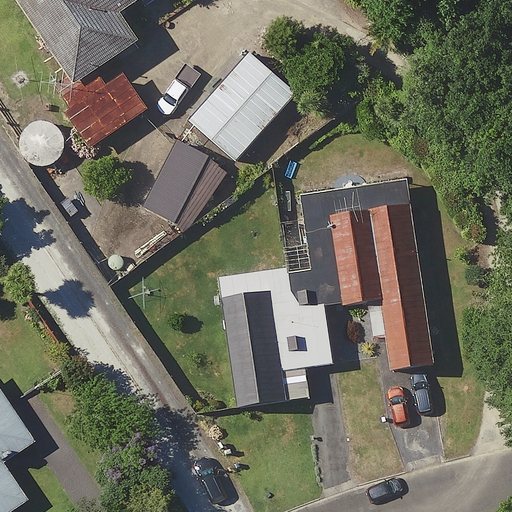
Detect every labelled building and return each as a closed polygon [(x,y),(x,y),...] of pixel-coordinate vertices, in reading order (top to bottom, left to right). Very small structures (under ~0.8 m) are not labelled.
[(15,0),(71,84),(57,93),(95,155),(158,116),(132,72),(163,52),(150,32),(198,0),(15,0)] [(306,103),(263,63),(202,128),(245,168),(306,103)] [(222,168),(183,150),(154,212),(193,230),(222,168)] [(378,310),(382,345),(389,344),(398,343),(402,381),(454,374),(430,184),(303,200),(312,272),(229,282),(247,420),(308,412),(304,381),(344,376),(343,372),(336,315),(378,310)] [(511,284),(511,229),(477,232),(481,287),(511,284)] [(38,451),(0,392),(0,511),(31,511),(34,510),(8,471),(38,451)]
